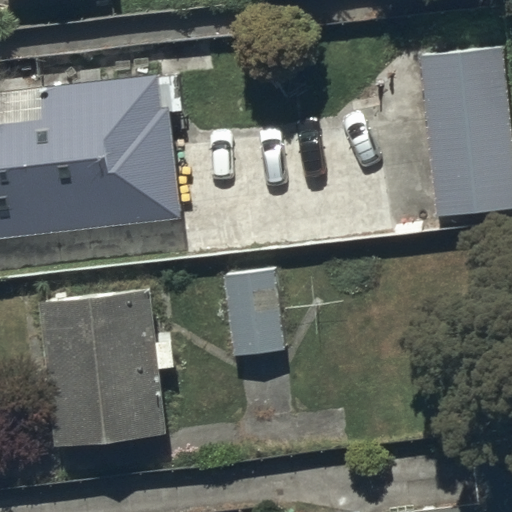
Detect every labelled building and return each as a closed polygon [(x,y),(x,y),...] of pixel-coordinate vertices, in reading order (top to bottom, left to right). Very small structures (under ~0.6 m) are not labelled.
[(441,215),(511,208),(511,78),(509,45),(424,54),(441,215)] [(0,238),(189,217),(176,105),(168,106),(164,71),(0,89),(0,238)] [(238,355),(290,349),(280,268),(229,274),(238,355)] [(60,445),(173,433),(167,368),(181,367),(178,339),(163,341),(157,288),(45,300),(60,445)] [(511,511),(511,438),(476,442),(483,503),(394,511),(511,511)]
